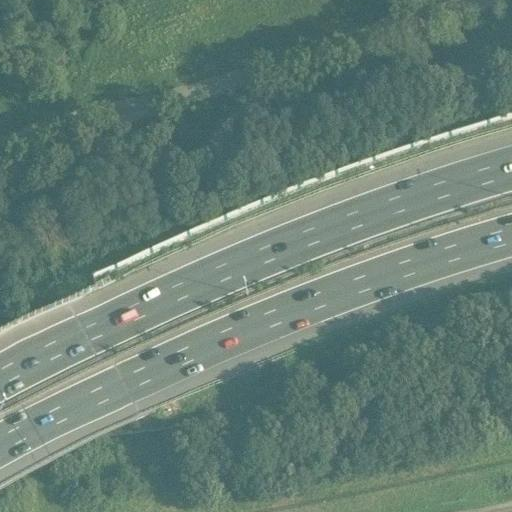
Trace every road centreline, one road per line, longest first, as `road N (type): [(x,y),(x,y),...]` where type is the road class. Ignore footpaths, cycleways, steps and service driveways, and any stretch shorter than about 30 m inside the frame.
road 1 (motorway): [(0,455),(123,389),(322,300),(511,237)]
road 2 (motorway): [(511,168),(222,274),(0,386)]
road 3 (tertiary): [(0,150),(477,0)]
